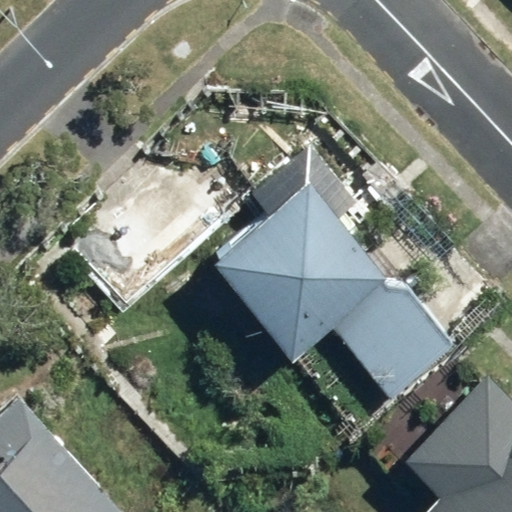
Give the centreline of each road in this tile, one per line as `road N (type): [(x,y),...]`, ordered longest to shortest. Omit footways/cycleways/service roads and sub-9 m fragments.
road 1 (residential): [(511,147),(372,0)]
road 2 (secondary): [(118,0),(0,106)]
